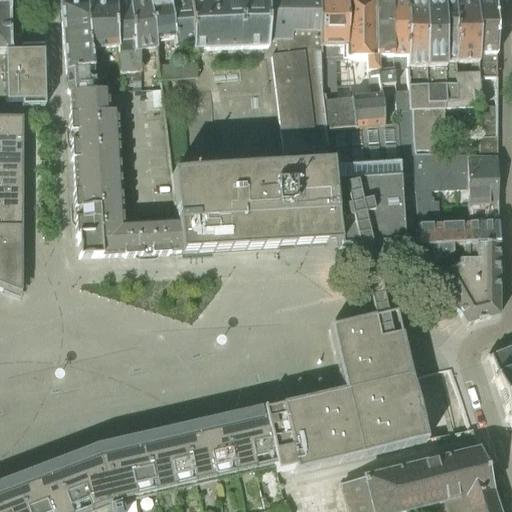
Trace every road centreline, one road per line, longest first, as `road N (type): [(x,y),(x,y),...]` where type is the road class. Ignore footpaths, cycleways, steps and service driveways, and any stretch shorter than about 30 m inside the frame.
road 1 (residential): [(503,0),(509,266)]
road 2 (residential): [(511,329),(472,360),(511,486)]
